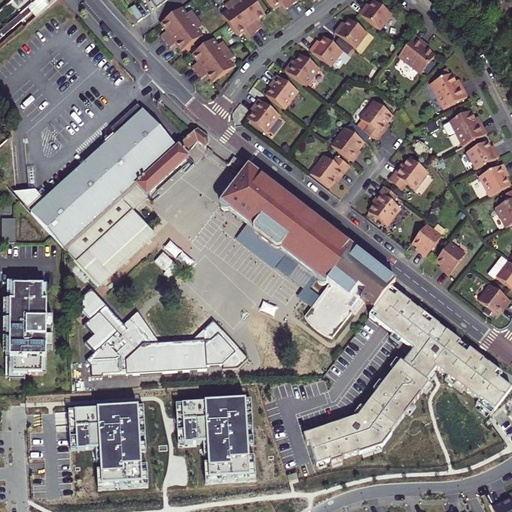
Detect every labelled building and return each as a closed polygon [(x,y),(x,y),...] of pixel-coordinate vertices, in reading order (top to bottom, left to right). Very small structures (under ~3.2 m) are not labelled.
[(28,9),(32,13),(36,18),(57,0),(37,0),(34,3),(28,9)] [(149,0),(156,9),(162,5),(159,0),(149,0)] [(258,19),(259,21),(266,17),(253,0),(243,0),(233,0),(232,1),(256,33),(262,28),(257,22),(256,21),(258,19)] [(281,5),(286,11),(292,6),(286,0),(265,0),(274,11),(280,6),(278,4),(280,3),(281,5)] [(246,31),(250,37),(256,33),(232,1),(225,6),(229,11),(222,16),(237,37),(244,33),(242,31),(244,29),(246,31)] [(392,16),(373,2),(369,8),(366,11),(364,10),(359,16),(380,32),(392,16)] [(128,11),(137,23),(143,18),(135,7),(128,11)] [(161,37),(165,43),(197,20),(192,12),(187,16),(182,9),(161,24),(165,31),(167,29),(169,31),(167,33),(161,37)] [(26,10),(9,24),(13,29),(29,15),(26,10)] [(198,31),(203,27),(197,20),(165,43),(170,49),(176,45),(178,43),(179,45),(177,46),(181,53),(203,37),(198,31)] [(356,50),(367,35),(349,20),(345,26),(342,30),(340,28),(335,34),(356,50)] [(0,31),(0,40),(13,29),(9,24),(0,31)] [(399,58),(421,75),(435,57),(427,51),(424,49),(426,46),(414,37),(399,58)] [(342,53),(324,39),(320,44),(317,48),(315,46),(310,52),(331,68),(342,53)] [(192,68),(197,74),(229,51),(223,43),(218,47),(213,40),(192,56),(197,62),(199,61),(200,62),(198,64),(192,68)] [(229,62),(234,58),(229,51),(197,74),(201,80),(207,76),(209,74),(210,76),(208,78),(213,84),(234,68),(229,62)] [(285,72),(306,88),(320,71),(300,56),(295,63),(292,67),(290,65),(285,72)] [(430,86),(443,111),(467,98),(461,86),(458,88),(455,84),(451,75),(450,76),(447,70),(441,73),(443,75),(444,79),(433,85),(430,86)] [(443,75),(432,81),(433,85),(444,79),(443,75)] [(266,97),(285,111),(298,93),(277,77),(272,84),(274,85),(271,89),(266,97)] [(344,90),(348,93),(353,87),(349,84),(344,90)] [(247,121),(266,135),(280,117),(259,101),(254,108),(256,109),(253,113),(247,121)] [(384,129),(387,125),(393,118),(374,103),(360,121),(369,127),(364,133),(377,143),(386,130),(384,129)] [(123,129),(143,112),(138,106),(109,132),(114,137),(115,137),(124,130),(123,129)] [(115,137),(114,137),(44,201),(37,193),(24,205),(31,213),(30,214),(64,251),(121,200),(136,186),(176,149),(143,112),(123,129),(124,130),(115,137)] [(455,134),(462,148),(486,136),(480,123),(477,124),(475,120),(470,112),(450,123),(455,134)] [(455,134),(450,123),(443,127),(448,136),(450,136),(455,134)] [(193,134),(190,137),(176,149),(136,186),(147,198),(190,159),(187,156),(198,142),(206,148),(209,145),(209,143),(209,139),(197,130),(193,134)] [(332,148),(353,164),(358,157),(356,155),(359,152),(365,144),(346,130),(332,148)] [(467,154),(476,171),(499,159),(495,152),(493,153),(491,149),(487,143),(467,154)] [(231,163),(238,168),(241,164),(234,158),(231,163)] [(310,176),(329,190),(335,183),(338,179),(340,181),(350,168),(336,158),(332,164),(324,158),(310,176)] [(407,187),(415,193),(429,174),(410,160),(404,167),(401,171),(399,169),(389,182),(402,192),(407,187)] [(479,178),(490,198),(511,187),(506,179),(504,175),(507,174),(502,166),(479,178)] [(353,250),(249,170),(222,204),(221,206),(221,208),(222,210),(224,211),(226,212),(228,212),(229,211),(248,225),(254,230),(254,232),(254,234),(254,235),(255,237),(255,238),(273,252),(275,252),(277,253),(278,252),(279,252),(281,250),(287,255),(319,279),(318,281),(318,282),(319,285),(320,285),(321,286),(323,286),(325,286),(326,285),(329,287),(304,319),(310,326),(316,332),(324,337),(332,341),(352,315),(355,317),(364,305),(373,313),(392,288),(396,283),(361,256),(359,259),(355,259),(354,255),(354,254),(354,252),(353,250)] [(133,213),(148,200),(147,198),(136,186),(121,200),(133,213)] [(377,203),(374,206),(368,214),(387,228),(401,210),(393,204),(398,198),(385,188),(375,201),(377,203)] [(24,205),(37,193),(35,191),(13,193),(24,205)] [(496,210),(506,229),(511,226),(511,192),(501,198),(504,205),(496,210)] [(121,200),(64,251),(98,288),(154,236),(133,213),(121,200)] [(17,220),(3,220),(3,244),(16,244),(17,220)] [(254,230),(248,225),(237,241),(275,270),(287,255),(281,250),(279,252),(278,252),(277,253),(275,252),(273,252),(255,238),(255,237),(254,235),(254,234),(254,232),(254,230)] [(420,254),(426,259),(442,238),(427,226),(412,245),(417,249),(421,252),(420,254)] [(450,244),(435,263),(441,267),(445,270),(443,272),(450,277),(466,256),(450,244)] [(361,256),(353,250),(354,252),(354,254),(354,255),(355,259),(359,259),(361,256)] [(511,266),(502,258),(488,276),(494,280),(496,279),(511,291),(511,266)] [(74,297),(78,302),(94,288),(84,276),(79,280),(86,287),(74,297)] [(493,287),(499,292),(502,288),(496,283),(493,287)] [(10,296),(14,296),(14,287),(23,287),(23,285),(8,285),(8,296),(10,296)] [(506,309),(511,302),(490,286),(477,302),(496,317),(501,311),(504,307),(506,309)] [(23,287),(14,287),(14,296),(10,296),(10,303),(10,315),(10,321),(10,334),(10,340),(10,359),(14,359),(14,374),(25,375),(43,375),(43,359),(46,359),(47,350),(47,338),(47,331),(47,318),(47,303),(43,303),(43,287),(23,287)] [(408,301),(392,288),(373,313),(369,318),(371,320),(385,331),(401,343),(411,350),(358,417),(304,436),(315,469),(383,448),(437,370),(495,413),(511,390),(500,380),(504,374),(408,301)] [(88,361),(92,365),(93,378),(207,371),(206,366),(224,365),(224,370),(236,369),(247,359),(214,322),(191,343),(161,345),(138,314),(126,326),(94,292),(78,307),(91,321),(86,326),(95,336),(86,344),(95,354),(88,361)] [(25,381),(25,375),(14,374),(14,359),(10,359),(10,340),(4,340),(4,352),(6,352),(6,378),(10,378),(10,381),(25,381)] [(73,394),(82,393),(81,377),(71,377),(73,394)] [(246,402),(183,405),(185,444),(209,443),(211,478),(250,476),(246,402)] [(143,483),(138,408),(69,412),(71,452),(102,450),(104,485),(143,483)] [(298,480),(296,474),(287,476),(289,483),(298,480)] [(511,511),(511,503),(509,498),(496,505),(497,508),(493,510),(494,511),(511,511)]
